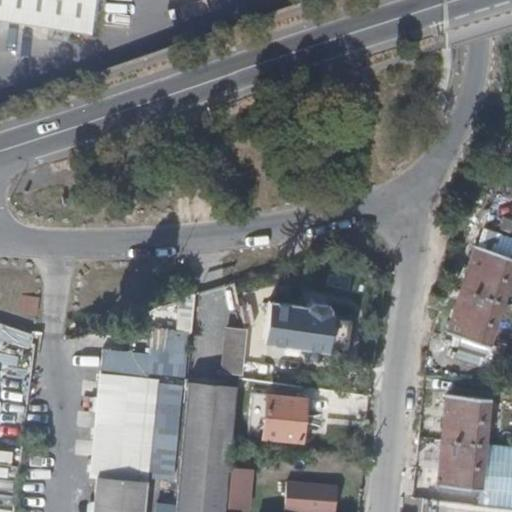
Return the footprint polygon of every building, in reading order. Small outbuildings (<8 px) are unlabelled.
[(90,0),(0,0),(0,14),(85,29),(90,0)] [(250,0),(247,21),(311,0),(250,0)] [(311,0),(247,21),(247,23),(317,0),(311,0)] [(511,265),(511,258),(475,247),(446,333),(462,339),(457,358),(479,365),(511,265)] [(270,303),(265,341),(328,351),(333,312),(270,303)] [(0,340),(29,349),(34,332),(0,322),(0,340)] [(150,351),(103,347),(100,370),(149,375),(150,371),(186,375),(191,329),(152,325),(150,351)] [(242,353),(244,330),(229,328),(225,370),(240,372),(242,353)] [(139,483),(148,379),(103,375),(93,473),(98,473),(94,511),(145,511),(148,483),(139,483)] [(238,387),(239,378),(239,377),(232,377),(231,386),(190,383),(176,511),(224,511),(237,387),(238,387)] [(251,380),(240,378),(239,378),(238,387),(238,392),(250,393),(251,380)] [(267,395),(262,438),(301,441),(305,399),(267,395)] [(455,489),(454,505),(476,507),(485,400),(444,397),(436,488),(455,489)] [(253,467),(231,465),(228,504),(249,506),(253,467)] [(285,480),(282,511),(291,511),(332,511),(335,485),(285,480)]
